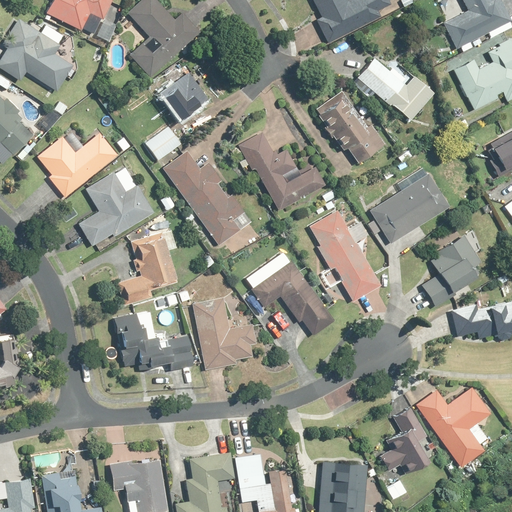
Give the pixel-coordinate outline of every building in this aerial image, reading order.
[(49,0),(44,10),(82,30),(90,13),(102,19),(112,0),(49,0)] [(175,17),(157,0),(137,0),(127,11),(149,33),(128,54),(152,78),(200,30),(181,11),(175,17)] [(315,17),(327,41),(379,16),(377,10),(392,3),(390,0),(313,0),(321,14),(315,17)] [(442,22),(455,49),(511,22),(500,0),(464,0),(469,10),(442,22)] [(20,19),(0,52),(0,68),(21,81),(27,71),(56,89),(77,54),(20,19)] [(478,56),(451,67),(469,107),(502,93),(504,97),(511,93),(511,42),(509,37),(486,47),(491,60),(481,64),(478,56)] [(373,55),(357,75),(409,118),(434,87),(414,71),(405,82),(373,55)] [(188,70),(162,88),(181,115),(207,97),(188,70)] [(342,87),(314,108),(358,165),(386,144),(342,87)] [(0,95),(0,140),(14,153),(39,126),(7,96),(4,99),(0,95)] [(262,127),(238,140),(275,211),(328,183),(318,165),(290,180),(285,170),(296,164),(286,145),(275,151),(262,127)] [(32,157),(65,198),(120,153),(100,128),(76,147),(63,132),(32,157)] [(511,129),(487,140),(500,171),(511,165),(511,129)] [(187,148),(161,166),(219,248),(255,222),(233,191),(229,194),(206,161),(200,166),(187,148)] [(367,207),(389,242),(451,204),(425,163),(396,181),(399,187),(367,207)] [(92,244),(155,210),(138,180),(126,187),(116,169),(84,185),(97,209),(78,219),(92,244)] [(511,198),(503,205),(511,217),(511,198)] [(336,204),(305,223),(349,298),(381,279),(359,242),(370,236),(359,217),(348,224),(336,204)] [(113,278),(120,306),(182,290),(166,229),(130,238),(139,272),(113,278)] [(419,282),(432,304),(456,290),(454,287),(478,272),(472,262),(481,257),(466,233),(429,256),(438,271),(419,282)] [(337,314),(283,245),(267,257),(276,268),(250,287),(265,306),(279,295),(310,335),(337,314)] [(227,294),(192,299),(203,368),(259,359),(253,320),(232,323),(227,294)] [(452,311),(458,336),(477,331),(479,339),(497,334),(498,337),(503,340),(510,338),(511,335),(511,331),(511,301),(478,310),(477,304),(452,311)] [(150,307),(113,314),(123,362),(146,357),(148,366),(167,362),(169,372),(195,367),(188,333),(156,339),(150,307)] [(0,384),(25,379),(16,336),(0,339),(0,384)] [(436,386),(414,402),(460,464),(486,445),(472,426),(492,412),(471,384),(447,401),(436,386)] [(426,432),(409,405),(393,415),(402,429),(373,447),(392,478),(427,456),(416,439),(426,432)] [(235,475),(231,449),(188,455),(191,476),(185,477),(188,497),(173,500),(175,511),(233,511),(230,493),(223,494),(221,477),(235,475)] [(258,451),(234,455),(241,501),(251,500),(252,511),(293,511),(286,463),(260,467),(258,451)] [(161,454),(111,462),(114,488),(123,487),(125,499),(134,498),(135,511),(143,511),(169,508),(161,454)] [(321,457),(317,511),(362,511),(366,460),(321,457)] [(58,467),(40,469),(46,511),(103,511),(103,505),(80,508),(75,471),(59,474),(58,467)] [(35,503),(31,475),(0,479),(0,511),(30,511),(29,504),(35,503)]
